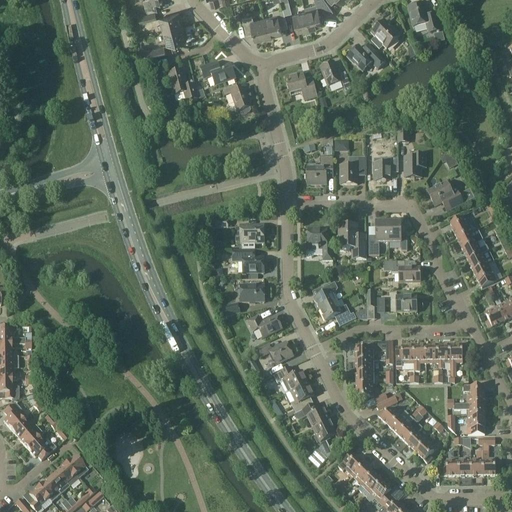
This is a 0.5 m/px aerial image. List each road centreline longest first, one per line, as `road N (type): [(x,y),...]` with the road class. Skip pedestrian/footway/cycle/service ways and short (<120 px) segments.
road 1 (primary): [(282,511),(244,463),(171,334),(108,168)]
road 2 (residential): [(511,499),(433,500),(342,408),(313,350)]
road 3 (residential): [(470,327),(409,204),(287,204)]
road 4 (primary): [(108,168),(67,0)]
road 5 (residential): [(313,350),(355,329),(470,327)]
road 6 (residential): [(313,350),(288,297),(287,204)]
road 7 (residential): [(287,204),(261,82),(265,65)]
road 8 (residential): [(265,65),(326,47),(375,0)]
